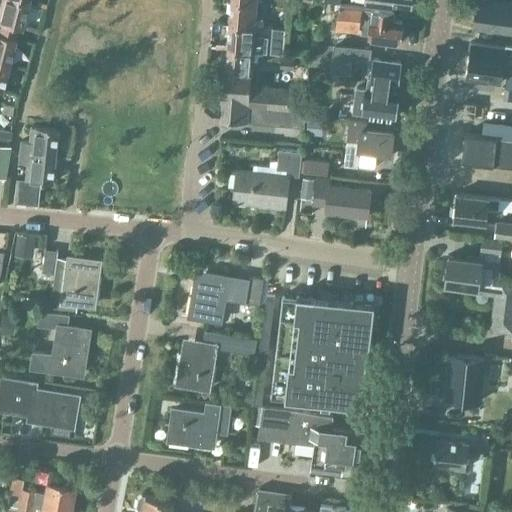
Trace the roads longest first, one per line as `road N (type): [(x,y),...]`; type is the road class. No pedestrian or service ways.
road 1 (residential): [(388,495),(114,457)]
road 2 (tertiary): [(410,267),(444,0)]
road 3 (residential): [(410,267),(151,231)]
road 4 (residential): [(114,457),(151,231)]
road 5 (tertiary): [(388,495),(403,330)]
road 6 (residential): [(151,231),(0,215)]
